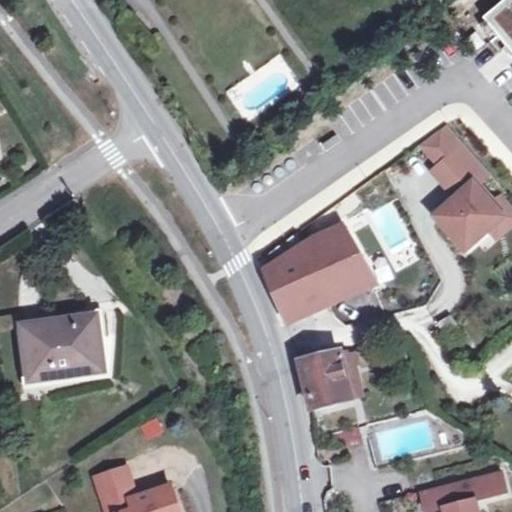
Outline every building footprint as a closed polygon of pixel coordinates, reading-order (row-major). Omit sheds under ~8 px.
[(511,0),(488,20),(511,49),(511,0)] [(489,50),(475,63),(489,79),(504,67),(489,50)] [(373,93),(350,100),(355,118),(378,112),(373,93)] [(421,144),(440,165),(464,144),(447,125),(421,144)] [(456,181),(467,193),(437,219),(467,253),(505,220),(475,186),(490,173),(464,144),(434,170),(449,187),(456,181)] [(266,271),(287,324),(378,284),(344,226),(315,240),(287,257),(266,271)] [(96,319),(103,375),(112,373),(117,316),(96,319)] [(439,325),(441,327),(454,348),(466,339),(448,317),(439,325)] [(29,384),(103,375),(96,319),(23,328),(29,384)] [(342,363),(349,362),(346,351),(314,360),(301,363),(308,391),(312,410),(350,400),(349,394),(342,363)] [(342,363),(349,394),(361,392),(354,361),(349,362),(342,363)] [(158,420),(142,429),(150,443),(166,434),(158,420)] [(364,427),(318,439),(319,446),(349,437),(352,446),(368,442),(364,427)] [(179,511),(172,488),(138,499),(128,469),(97,480),(107,511),(179,511)] [(501,470),(420,491),(424,504),(441,500),(444,510),(444,511),(478,511),(476,501),(507,493),(501,470)] [(441,500),(424,504),(425,511),(434,511),(444,510),(441,500)]
